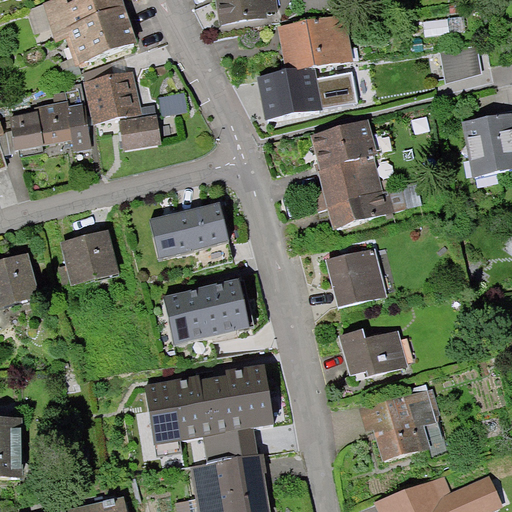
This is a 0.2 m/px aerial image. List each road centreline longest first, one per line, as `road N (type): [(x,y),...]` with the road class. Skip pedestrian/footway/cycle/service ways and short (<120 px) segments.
road 1 (residential): [(326,511),(289,304),(241,153)]
road 2 (residential): [(241,153),(0,223)]
road 3 (residential): [(241,153),(170,0)]
